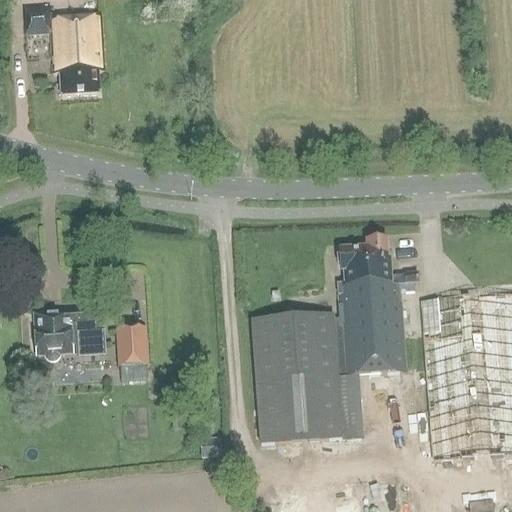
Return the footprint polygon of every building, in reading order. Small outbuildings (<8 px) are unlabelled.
[(98,99),(97,75),(104,75),(101,19),(51,21),(50,10),(23,11),(24,38),(51,37),(53,74),(53,77),(59,77),(60,100),(98,99)] [(45,79),(34,80),(34,90),(46,89),(45,79)] [(333,317),(252,323),(260,447),(341,441),(362,440),(358,379),(407,376),(401,287),(418,286),(417,276),(388,278),(386,242),(366,243),(367,250),(340,252),(341,272),(342,271),(343,286),(337,286),(339,321),(333,321),(333,317)] [(437,304),(420,305),(423,336),(439,335),(437,304)] [(37,359),(44,359),(44,360),(45,362),(46,363),(47,364),(48,365),(50,366),(51,366),(53,367),(54,366),(56,366),(57,365),(58,364),(59,363),(60,361),(61,359),(61,358),(80,356),(81,360),(103,359),(101,311),(34,315),(37,359)] [(147,370),(145,333),(117,335),(120,372),(147,370)] [(431,466),(472,463),(464,343),(423,346),(431,466)] [(222,460),(221,440),(199,442),(201,461),(222,460)] [(332,483),(332,511),(401,511),(401,481),(332,483)]
